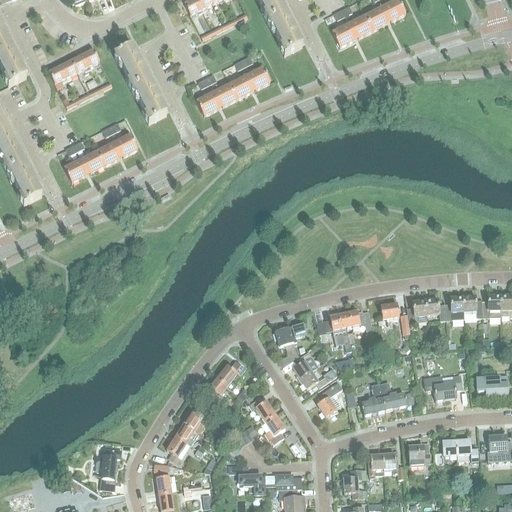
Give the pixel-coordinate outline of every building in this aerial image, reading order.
[(86,4),(84,0),(72,0),(75,8),(86,4)] [(208,0),(196,0),(195,1),(203,15),(207,13),(206,10),(213,7),(208,0)] [(285,15),(277,0),(256,0),(265,16),(263,17),(267,25),(285,15)] [(195,1),(184,6),(190,18),(197,15),(198,17),(203,15),(195,1)] [(372,34),(389,25),(405,17),(398,2),(365,18),(372,34)] [(302,49),(285,15),(267,25),(271,32),(273,31),(282,50),(280,51),(284,59),(286,58),(286,57),(302,49)] [(246,17),(237,21),(239,25),(248,21),(246,17)] [(332,35),(339,51),(356,42),(372,34),(365,18),(332,35)] [(232,24),(223,28),(225,32),(234,28),(232,24)] [(0,51),(10,46),(0,26),(0,51)] [(223,28),(215,32),(217,36),(225,32),(223,28)] [(209,35),(201,39),(203,43),(211,39),(209,35)] [(11,89),(27,81),(10,46),(0,51),(0,67),(6,81),(4,82),(8,90),(11,89)] [(131,93),(149,83),(132,50),(116,58),(116,57),(114,58),(118,67),(120,66),(129,84),(127,85),(131,93)] [(93,52),(82,58),(89,72),(94,70),(93,68),(99,64),(93,52)] [(82,58),(71,64),(77,76),(84,72),(85,75),(89,72),(82,58)] [(71,64),(60,69),(67,84),(72,81),(70,79),(77,76),(71,64)] [(60,69),(49,75),(55,87),(61,83),(63,86),(67,84),(60,69)] [(237,102),(245,98),(270,86),(262,70),(229,87),(237,102)] [(150,126),(167,117),(149,83),(131,93),(135,100),(137,99),(146,118),(144,119),(148,127),(150,126)] [(110,86),(102,90),(103,94),(112,89),(110,86)] [(204,119),(212,115),(237,102),(229,87),(196,104),(204,119)] [(96,93),(88,97),(90,101),(98,96),(96,93)] [(88,97),(79,101),(81,105),(90,101),(88,97)] [(74,104),(65,108),(67,112),(76,108),(74,104)] [(6,174),(25,165),(8,131),(0,135),(0,155),(5,165),(3,167),(6,174)] [(105,169),(113,165),(138,153),(130,137),(97,154),(105,169)] [(72,186),(80,182),(105,169),(97,154),(64,171),(72,186)] [(26,207),(42,199),(25,165),(6,174),(10,182),(13,180),(22,199),(20,200),(24,208),(26,207)] [(482,304),(483,320),(488,320),(488,313),(501,313),(501,298),(488,299),(488,304),(482,304)] [(511,319),(511,298),(501,298),(501,313),(501,318),(510,317),(510,320),(511,319)] [(476,303),(476,299),(462,300),(463,314),(464,322),(477,321),(483,320),(482,304),(482,303),(476,303)] [(450,306),(444,307),(445,323),(452,323),(464,322),(463,314),(462,300),(450,301),(450,306)] [(445,323),(444,307),(438,307),(438,302),(425,303),(427,318),(438,317),(439,324),(445,323)] [(427,318),(425,303),(413,305),(413,311),(407,312),(407,317),(409,327),(415,327),(415,319),(427,318)] [(382,322),(399,319),(397,307),(381,309),(382,322)] [(367,337),(373,335),(368,314),(363,316),(362,314),(357,316),(357,314),(343,317),(346,330),(360,327),(365,326),(367,337)] [(322,324),(317,326),(319,336),(325,334),(341,331),(342,336),(347,335),(346,330),(343,317),(329,320),(330,323),(322,324)] [(403,337),(410,336),(409,327),(407,317),(401,318),(403,337)] [(297,344),(296,340),(307,337),(304,326),(274,335),(276,343),(278,342),(280,349),(284,347),(288,359),(297,357),(293,345),(297,344)] [(342,336),(346,355),(352,354),(349,344),(347,335),(342,336)] [(300,382),(311,374),(305,364),(312,359),(308,355),(299,360),(302,365),(293,371),(300,382)] [(217,381),(232,393),(237,386),(232,383),(238,376),(241,379),(246,372),(236,364),(231,371),(228,368),(217,381)] [(311,374),(300,382),(307,393),(316,386),(319,390),(337,379),(332,372),(323,378),(324,380),(318,384),(311,374)] [(508,398),(508,385),(507,377),(500,377),(500,378),(476,379),(476,393),(486,393),(487,399),(494,398),(494,396),(501,396),(501,398),(508,398)] [(462,392),(460,379),(454,379),(455,386),(443,387),(442,379),(425,381),(426,393),(435,392),(436,404),(445,402),(445,399),(457,398),(456,393),(462,392)] [(228,398),(232,393),(217,381),(206,395),(211,398),(207,403),(216,410),(220,405),(217,402),(223,394),(228,398)] [(325,420),(337,413),(329,400),(342,392),(338,386),(318,399),(322,405),(318,408),(325,420)] [(380,387),(373,388),(375,401),(369,402),(369,404),(362,406),(365,418),(373,416),(372,414),(377,413),(378,415),(385,413),(383,401),(380,390),(380,387)] [(383,401),(385,413),(394,411),(393,409),(398,408),(399,410),(407,409),(407,408),(414,406),(411,396),(404,397),(397,398),(397,396),(391,397),(390,388),(380,390),(383,401)] [(350,410),(356,408),(353,395),(347,396),(350,410)] [(265,425),(276,418),(267,404),(262,407),(259,402),(249,409),(253,414),(256,411),(265,425)] [(183,427),(198,437),(204,428),(200,425),(203,420),(192,413),(183,427)] [(276,418),(265,425),(275,439),(271,442),(275,447),(284,440),(281,436),(286,432),(276,418)] [(191,448),(198,437),(183,427),(175,438),(187,446),(191,448)] [(242,435),(248,445),(253,441),(252,439),(249,435),(247,432),(242,435)] [(243,448),(248,445),(242,435),(235,440),(243,448)] [(178,460),(187,446),(175,438),(166,453),(171,456),(168,461),(178,467),(181,462),(178,460)] [(507,451),(506,438),(488,439),(489,454),(507,453),(507,459),(511,458),(511,453),(511,450),(507,451)] [(240,453),(243,448),(235,440),(230,446),(240,453)] [(471,453),(470,442),(456,443),(457,458),(458,458),(458,462),(466,462),(465,458),(471,457),(472,465),(478,464),(477,453),(471,453)] [(444,459),(457,458),(456,443),(442,444),(443,455),(437,455),(438,467),(445,467),(444,459)] [(237,458),(240,453),(230,446),(227,451),(237,458)] [(425,456),(424,448),(409,449),(411,470),(426,469),(425,467),(431,466),(430,456),(425,456)] [(121,461),(122,453),(104,451),(101,481),(114,483),(117,461),(121,461)] [(399,476),(399,482),(404,482),(404,469),(399,469),(398,462),(396,463),(395,457),(383,458),(383,472),(393,472),(393,477),(399,476)] [(375,481),(375,478),(384,477),(383,472),(383,458),(370,459),(371,465),(368,465),(369,479),(370,479),(370,481),(375,481)] [(249,479),(249,475),(249,467),(229,468),(229,476),(239,475),(239,490),(249,490),(249,494),(254,494),(254,498),(254,500),(264,500),(264,495),(266,495),(266,489),(276,489),(276,493),(278,493),(297,492),(302,492),(301,480),(289,480),(289,477),(249,479)] [(358,493),(358,483),(366,482),(365,472),(351,473),(351,481),(343,481),(344,496),(352,496),(353,501),(363,501),(363,493),(358,493)] [(159,498),(171,496),(169,479),(156,481),(159,498)] [(304,499),(297,500),(297,492),(278,493),(279,503),(284,502),(284,511),(301,511),(302,507),(305,507),(304,499)] [(173,511),(171,496),(159,498),(160,511),(178,511),(176,511),(173,511)]
